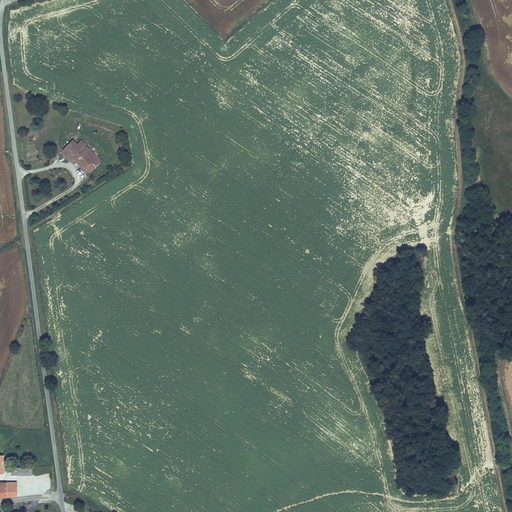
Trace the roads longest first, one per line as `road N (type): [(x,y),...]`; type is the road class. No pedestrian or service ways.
road 1 (unclassified): [(0,38),(62,511)]
road 2 (track): [(463,187),(455,261),(506,511)]
road 3 (track): [(463,187),(456,110),(463,47),(449,0)]
